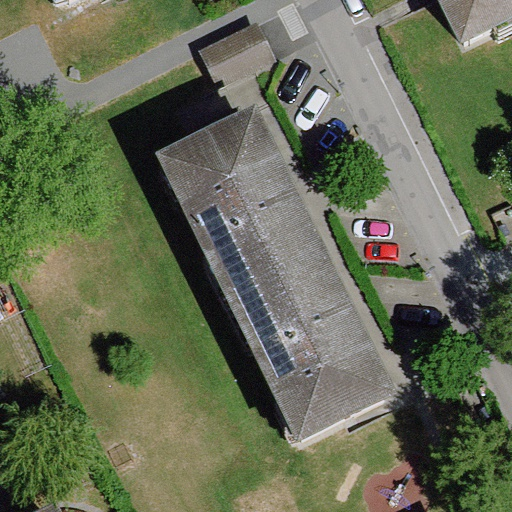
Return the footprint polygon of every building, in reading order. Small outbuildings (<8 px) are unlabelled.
[(95,0),(59,0),(67,14),(95,0)] [(511,0),(432,0),(460,55),(511,29),(511,0)] [(205,44),(216,79),(273,60),(261,25),(205,44)] [(0,115),(0,153),(15,147),(0,115)] [(157,170),(227,315),(324,268),(253,123),(157,170)] [(391,406),(324,268),(227,315),(294,453),(391,406)]
